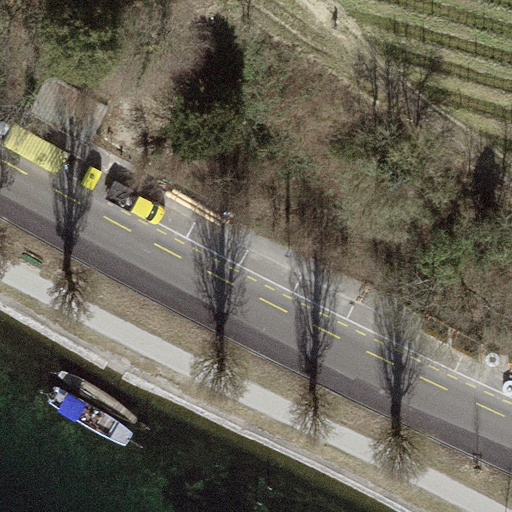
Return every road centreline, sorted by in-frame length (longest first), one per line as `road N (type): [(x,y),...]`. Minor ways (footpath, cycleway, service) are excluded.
road 1 (secondary): [(0,172),(346,360),(511,436)]
road 2 (track): [(511,157),(391,75),(322,0)]
